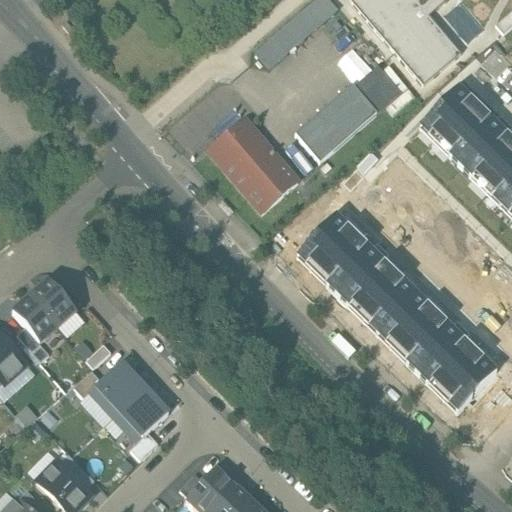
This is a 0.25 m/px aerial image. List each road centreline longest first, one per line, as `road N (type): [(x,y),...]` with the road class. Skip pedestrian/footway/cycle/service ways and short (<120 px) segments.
road 1 (residential): [(135,151),(465,482)]
road 2 (residential): [(48,241),(208,424)]
road 3 (residential): [(0,4),(135,151)]
road 4 (residential): [(208,424),(305,511)]
road 5 (residential): [(118,511),(208,424)]
road 6 (residential): [(135,151),(48,241)]
